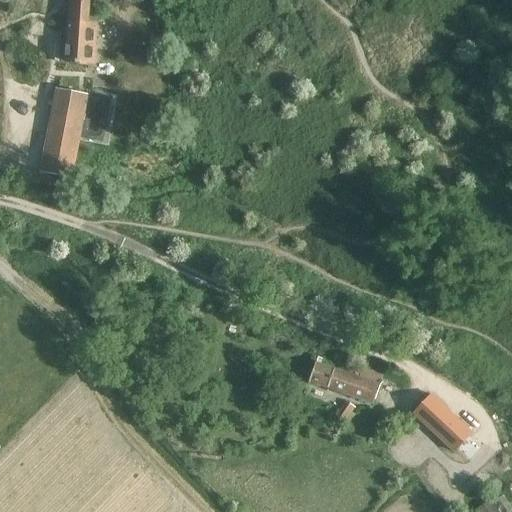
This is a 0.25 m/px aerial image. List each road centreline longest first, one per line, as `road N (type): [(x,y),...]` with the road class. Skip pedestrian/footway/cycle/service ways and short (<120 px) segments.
road 1 (track): [(162,260),(415,371)]
road 2 (unclassified): [(0,197),(162,260)]
